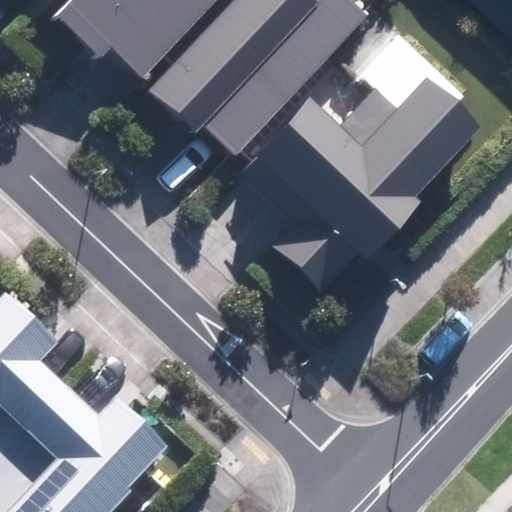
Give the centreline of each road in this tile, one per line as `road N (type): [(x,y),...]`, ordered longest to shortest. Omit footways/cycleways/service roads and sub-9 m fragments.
road 1 (residential): [(0,134),(377,484)]
road 2 (tertiary): [(377,484),(511,344)]
